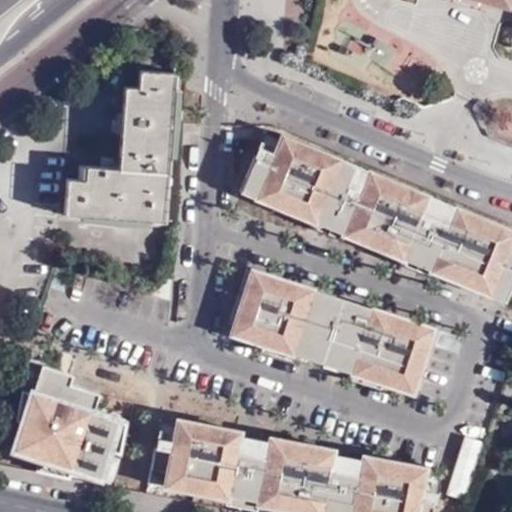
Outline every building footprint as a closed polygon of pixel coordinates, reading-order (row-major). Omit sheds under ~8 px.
[(511,0),(466,0),(507,11),(510,4),(511,4),(511,0)] [(80,182),(64,180),(62,215),(160,222),(170,78),(132,75),(130,92),(117,91),(115,119),(109,118),(108,136),(114,136),(112,167),(99,166),(99,170),(80,168),(80,182)] [(264,155),(252,150),(236,187),(306,215),(425,265),(501,296),(511,270),(511,252),(504,249),(511,228),(274,130),(267,146),(264,155)] [(303,283),(247,265),(225,334),(412,394),(435,325),(381,308),(303,283)] [(45,353),(64,360),(67,353),(47,347),(45,353)] [(73,374),(41,364),(14,448),(98,475),(115,421),(94,414),(101,393),(78,385),(70,383),(73,374)] [(153,455),(148,483),(161,486),(162,478),(228,491),(229,486),(257,491),(256,497),(322,509),(323,505),(350,510),(349,511),(432,511),(435,502),(419,499),(424,474),(397,469),(360,462),(358,467),(331,462),(332,456),(309,452),(266,443),(265,449),(238,444),(239,438),(226,435),(175,425),(170,451),(155,448),(153,455)] [(464,436),(458,458),(476,464),(483,442),(464,436)] [(476,464),(458,458),(455,466),(446,495),(464,501),(476,464)] [(229,486),(228,491),(256,497),(257,491),(229,486)]
